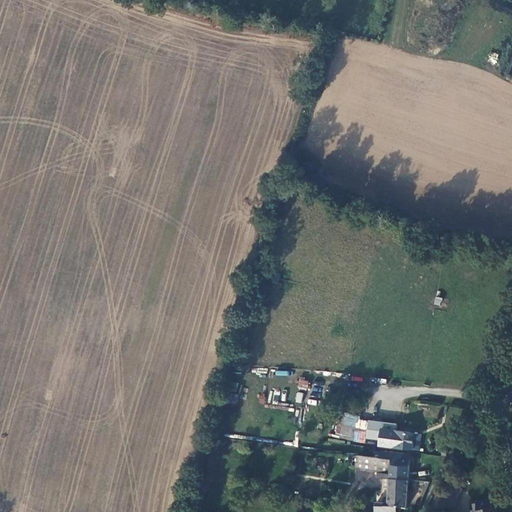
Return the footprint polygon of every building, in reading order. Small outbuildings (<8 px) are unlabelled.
[(308,390),(310,380),(300,378),(297,388),(308,390)] [(415,433),(391,431),(389,446),(413,449),(415,433)] [(442,456),(444,457),(446,457),(448,455),(449,452),(448,450),(445,448),(442,449),(441,451),(440,453),(442,456)] [(392,454),(392,459),(391,473),(391,479),(410,480),(412,455),(392,454)] [(356,471),(391,473),(392,459),(357,457),(356,471)] [(408,508),(410,480),(391,479),(390,490),(392,490),(391,499),(386,498),(386,503),(378,502),(378,511),(398,511),(399,507),(408,508)] [(451,485),(450,488),(451,488),(449,493),(455,495),(451,506),(445,504),(444,508),(456,507),(462,488),(451,485)] [(449,493),(451,488),(450,488),(442,486),(436,505),(444,508),(445,504),(451,506),(455,495),(449,493)] [(500,508),(498,499),(477,502),(478,511),(497,511),(497,509),(500,508)]
